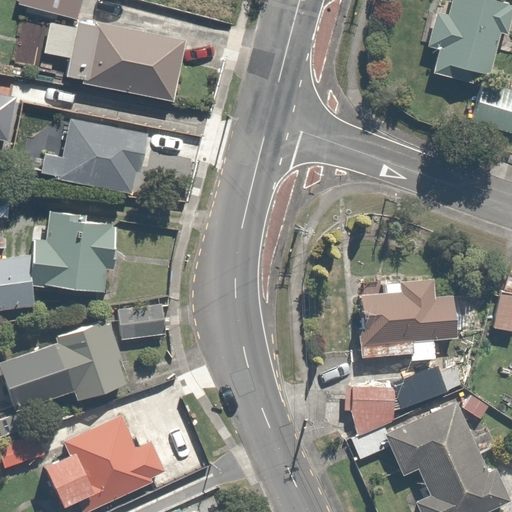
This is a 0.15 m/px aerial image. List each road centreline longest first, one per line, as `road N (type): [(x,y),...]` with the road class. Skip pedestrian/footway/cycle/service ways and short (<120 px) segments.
road 1 (residential): [(308,511),(264,417),(234,290),(269,121)]
road 2 (residential): [(269,121),(511,207)]
road 3 (residential): [(269,121),(303,0)]
